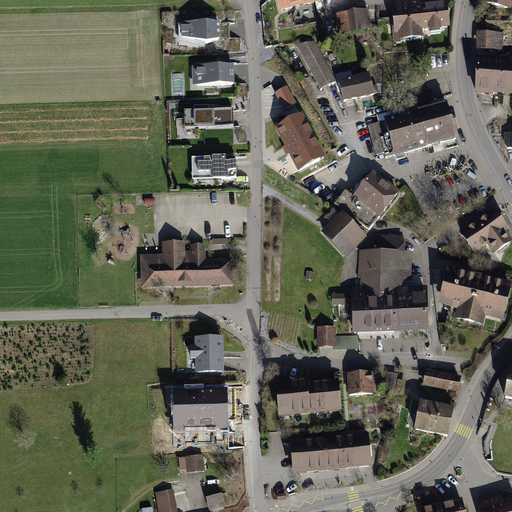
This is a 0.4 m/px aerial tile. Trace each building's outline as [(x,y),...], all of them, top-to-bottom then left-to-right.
[(276,0),(279,14),(326,3),(326,4),(341,0),(276,0)] [(511,0),(486,0),(486,4),(511,9),(511,0)] [(452,31),(449,4),(430,6),(422,7),(421,2),(393,5),(397,43),(425,40),(424,34),(429,33),(430,36),(444,34),(443,31),(452,31)] [(368,11),(336,17),(340,37),(372,31),(368,11)] [(223,26),(185,28),(186,44),(224,42),(223,26)] [(477,33),(477,52),(504,53),(505,34),(477,33)] [(316,42),(297,45),(321,91),(338,82),(316,42)] [(511,60),(478,59),(477,97),(494,98),(494,96),(511,96),(511,60)] [(236,69),(196,69),(197,90),(236,89),(236,69)] [(376,98),(370,75),(339,83),(344,106),(376,98)] [(287,89),(275,96),(284,114),(297,107),(287,89)] [(459,143),(448,104),(385,121),(386,123),(389,138),(380,140),(384,155),(386,161),(394,159),(394,160),(459,143)] [(241,109),(178,111),(179,139),(199,138),(199,133),(242,132),(241,109)] [(303,117),(276,132),(287,152),(300,176),(326,162),(303,117)] [(389,138),(386,123),(369,127),(376,157),(384,155),(380,140),(389,138)] [(243,157),(194,160),(195,186),(245,182),(243,157)] [(388,182),(374,170),(353,195),(379,217),(399,191),(388,182)] [(369,229),(379,217),(353,195),(346,189),(335,203),(369,229)] [(510,230),(495,208),(460,233),(475,255),(488,246),(494,255),(511,242),(511,238),(507,232),(510,230)] [(366,236),(341,211),(321,232),(346,257),(366,236)] [(411,331),(429,330),(427,287),(423,287),(423,275),(412,275),(412,252),(407,252),(407,250),(406,239),(404,239),(404,236),(377,235),(377,250),(359,251),(358,279),(360,279),(360,287),(352,287),(353,333),(397,332),(411,331)] [(167,256),(142,257),(143,291),(239,290),(238,262),(210,263),(210,244),(194,244),(195,254),(187,254),(187,245),(167,246),(167,256)] [(511,285),(511,281),(449,266),(439,304),(457,309),(454,318),(482,325),(484,318),(503,322),(511,285)] [(336,326),(318,326),(318,348),(333,348),(336,348),(336,336),(336,326)] [(359,336),(336,336),(336,348),(333,348),(333,350),(359,349),(359,336)] [(221,342),(191,340),(189,365),(219,367),(221,342)] [(461,377),(427,370),(424,385),(458,392),(461,377)] [(373,372),(348,373),(349,395),(374,394),(373,372)] [(397,375),(388,373),(385,388),(394,390),(397,375)] [(407,381),(398,379),(395,394),(404,396),(407,381)] [(306,380),(276,383),(279,416),(341,410),(338,380),(306,383),(306,380)] [(226,390),(173,391),(174,430),(227,429),(226,390)] [(453,407),(420,400),(414,430),(447,436),(453,407)] [(187,433),(164,438),(167,449),(190,444),(187,433)] [(367,436),(292,443),(295,473),(370,466),(367,436)] [(184,472),(207,471),(207,455),(183,456),(184,472)] [(182,511),(178,488),(155,493),(158,511),(182,511)] [(216,509),(228,505),(224,493),(213,497),(216,509)] [(503,495),(477,502),(479,511),(511,511),(511,499),(506,501),(505,501),(503,495)] [(465,511),(462,500),(420,509),(420,511),(465,511)]
